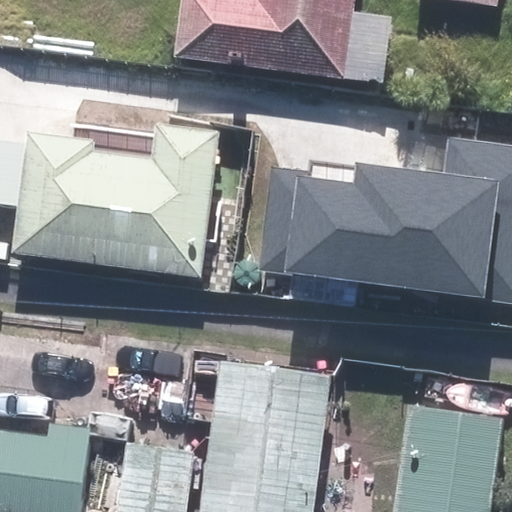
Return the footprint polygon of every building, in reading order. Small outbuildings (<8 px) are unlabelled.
[(347,0),(246,0),(246,4),(212,0),(175,0),(167,64),(337,86),(347,0)] [(500,0),(410,0),(410,3),(499,14),(500,0)] [(221,130),(155,121),(150,160),(91,152),(93,141),(26,132),(10,253),(201,278),(221,130)] [(511,303),(511,142),(448,134),(443,173),(356,162),(356,166),(311,161),(310,172),(271,167),(258,271),(511,303)] [(0,325),(0,367),(102,378),(107,337),(0,325)] [(311,511),(327,382),(208,368),(189,511),(311,511)] [(490,511),(502,427),(400,414),(387,511),(490,511)] [(71,511),(81,444),(0,433),(0,511),(71,511)] [(184,511),(192,457),(117,446),(107,511),(184,511)]
